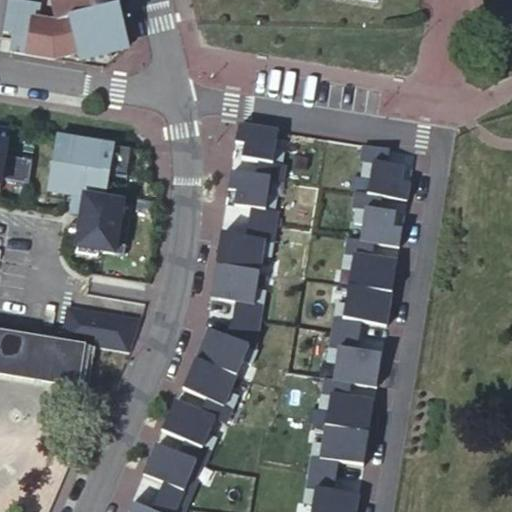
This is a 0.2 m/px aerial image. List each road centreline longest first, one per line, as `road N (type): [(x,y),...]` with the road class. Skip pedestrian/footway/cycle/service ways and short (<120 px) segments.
road 1 (residential): [(382,511),(445,140),(183,100)]
road 2 (residential): [(91,511),(150,373),(187,184),(183,100)]
road 3 (residential): [(0,68),(183,100)]
